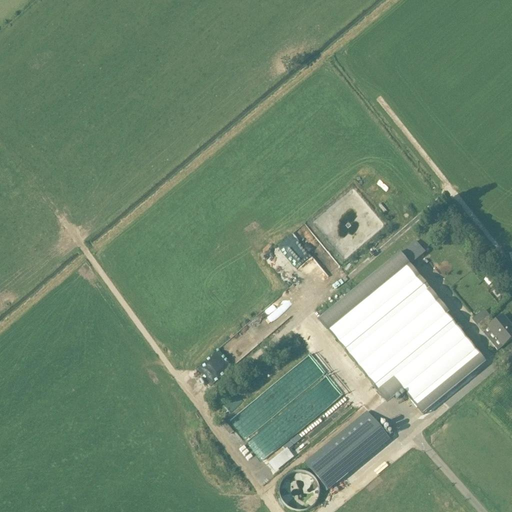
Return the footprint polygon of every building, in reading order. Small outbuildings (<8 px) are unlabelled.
[(288,255),(302,247),(296,237),(282,246),(288,255)] [(284,282),(294,274),(275,252),(265,260),(284,282)] [(485,364),(408,268),(404,264),(407,262),(400,254),(319,321),(384,401),(400,388),(423,416),(485,364)] [(239,359),(298,307),(287,294),(228,346),(239,359)] [(494,323),(489,317),(484,311),(473,321),(477,326),(497,351),(503,347),(511,339),(511,330),(510,329),(511,327),(511,326),(503,316),(494,323)] [(285,381),(242,417),(245,417),(236,424),(230,426),(234,437),(251,430),(261,421),(257,423),(267,415),(277,406),(287,403),(301,391),(304,390),(319,378),(308,365),(307,361),(280,383),(285,381)] [(390,441),(390,440),(367,412),(305,463),(328,492),(390,441)] [(286,448),(267,463),(274,472),(293,457),(286,448)] [(317,492),(317,487),(315,483),(313,480),(311,478),(309,475),(305,473),(302,472),(298,472),(295,472),(291,473),(287,475),(284,477),(281,480),(279,483),(278,487),(277,491),(278,495),(278,498),(280,502),(283,506),(285,507),(289,510),(293,511),(297,511),(301,511),(306,510),(309,507),(311,506),(314,503),(315,500),(317,496),(317,492)]
